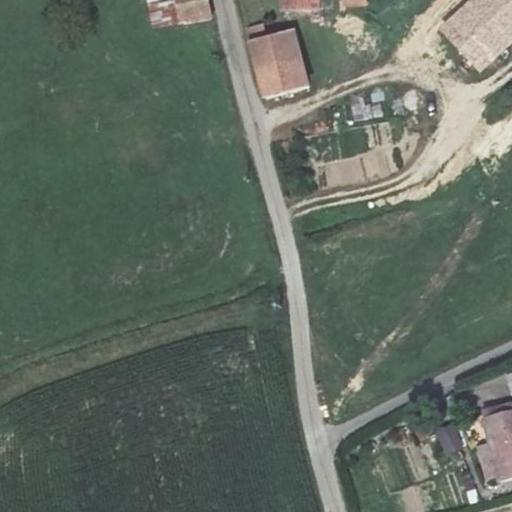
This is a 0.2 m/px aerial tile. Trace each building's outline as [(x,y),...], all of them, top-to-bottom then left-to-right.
[(174,0),(181,23),(211,16),(206,0),(174,0)] [(334,22),(333,0),(294,0),(294,12),(319,12),(319,22),(334,22)] [(478,70),(511,37),(511,0),(473,0),(441,29),(478,70)] [(249,28),(269,99),(312,86),(295,30),(284,34),(280,27),(266,30),(264,23),(249,28)] [(318,164),(319,188),(351,186),(350,162),(318,164)] [(511,483),(511,415),(491,422),(505,485),(511,483)]
